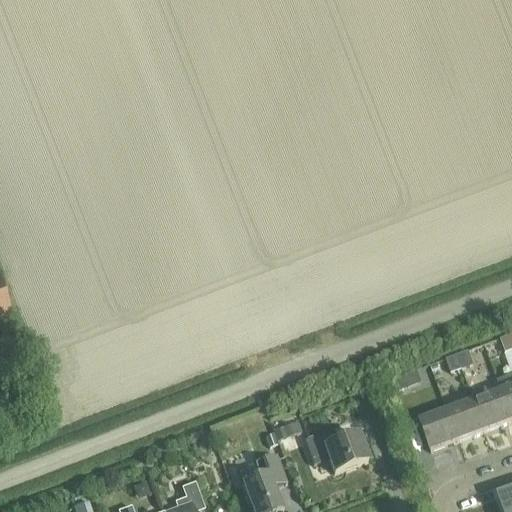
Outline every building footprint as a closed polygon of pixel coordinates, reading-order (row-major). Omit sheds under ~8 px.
[(0,325),(12,322),(0,289),(0,325)] [(511,354),(511,340),(511,338),(500,342),(505,357),(511,354)] [(467,355),(456,359),(461,373),(472,369),(467,355)] [(461,373),(456,359),(445,363),(451,377),(461,373)] [(402,378),(407,393),(419,389),(414,374),(402,378)] [(511,378),(496,384),(497,385),(500,395),(511,425),(511,378)] [(500,395),(497,385),(472,394),(476,405),(473,405),(485,435),(511,425),(500,395)] [(473,405),(447,415),(458,445),(485,435),(473,405)] [(458,445),(447,415),(420,425),(431,455),(458,445)] [(287,448),(307,443),(301,420),(281,425),(287,448)] [(329,465),(334,477),(367,465),(357,439),(337,446),(333,434),(304,445),(313,470),(329,465)] [(280,511),(274,492),(287,487),(277,460),(255,468),(260,481),(241,488),(249,511),(280,511)] [(176,511),(202,511),(193,486),(181,490),(185,501),(174,505),(176,511)] [(511,511),(511,495),(499,500),(503,511),(511,511)]
